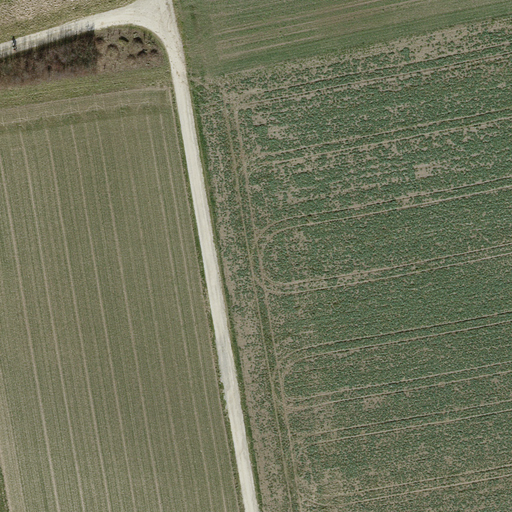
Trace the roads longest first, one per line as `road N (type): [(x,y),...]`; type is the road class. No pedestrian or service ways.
road 1 (track): [(249,511),(175,49),(161,6)]
road 2 (track): [(161,6),(0,50)]
